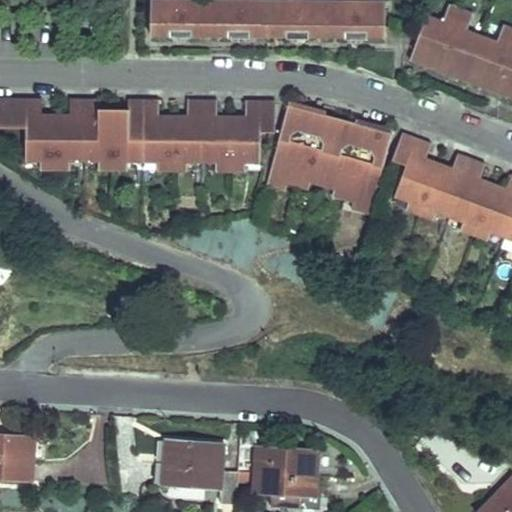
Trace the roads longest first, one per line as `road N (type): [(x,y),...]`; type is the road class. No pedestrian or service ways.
road 1 (residential): [(0,180),(138,251),(236,283),(248,312),(240,326),(211,339),(52,343),(23,388)]
road 2 (residential): [(511,141),(387,96),(299,76),(0,71)]
road 3 (residential): [(423,511),(374,438),(336,413),(282,401),(23,388)]
